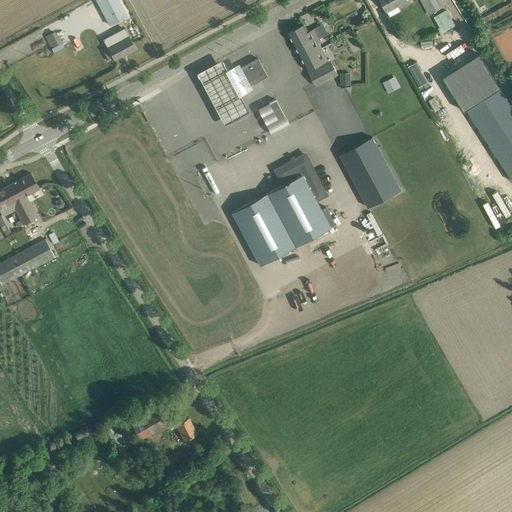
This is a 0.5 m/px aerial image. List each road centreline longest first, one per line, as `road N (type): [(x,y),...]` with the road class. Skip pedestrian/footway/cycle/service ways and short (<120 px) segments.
road 1 (unclassified): [(278,511),(41,139)]
road 2 (tertiary): [(41,139),(305,0)]
